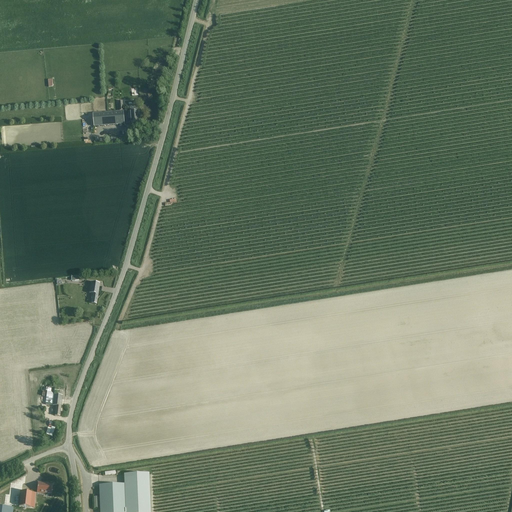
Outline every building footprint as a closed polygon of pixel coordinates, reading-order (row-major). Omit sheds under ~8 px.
[(123,112),(94,114),(94,127),(124,125),(123,112)] [(128,116),(131,116),(131,124),(139,123),(138,112),(128,113),(128,116)] [(92,299),(91,304),(96,304),(99,284),(91,283),(89,293),(92,294),(91,299),(92,299)] [(48,387),(46,405),(56,406),(56,410),(54,410),(54,412),(55,412),(55,416),(60,416),(63,396),(54,395),(54,388),(48,387)] [(124,485),(99,486),(100,511),(150,511),(149,473),(123,474),(124,485)] [(38,482),(37,493),(44,494),(44,493),(51,494),(52,485),(45,484),(45,483),(41,483),(38,482)] [(21,491),(19,506),(30,507),(34,508),(35,500),(31,499),(32,492),(24,491),(21,491)]
